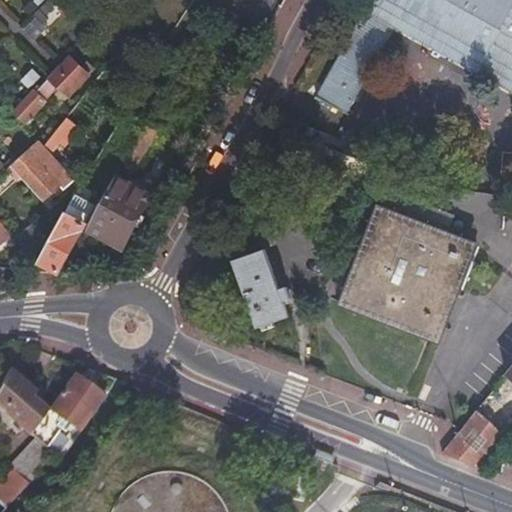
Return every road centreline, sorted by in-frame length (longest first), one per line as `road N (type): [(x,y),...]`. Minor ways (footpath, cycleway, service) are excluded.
road 1 (residential): [(316,0),(149,300)]
road 2 (residential): [(141,356),(189,386),(427,473)]
road 3 (residential): [(427,473),(389,441),(203,367),(161,335)]
